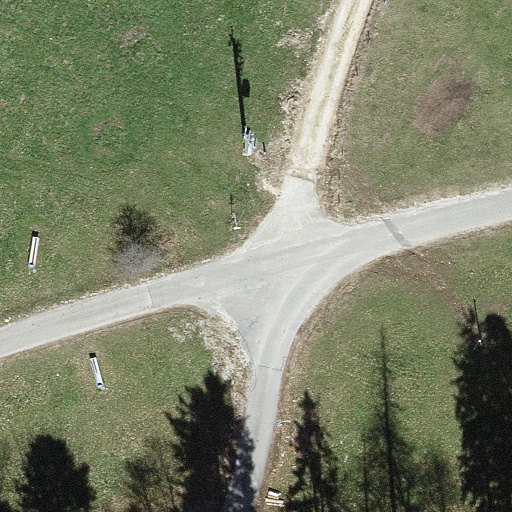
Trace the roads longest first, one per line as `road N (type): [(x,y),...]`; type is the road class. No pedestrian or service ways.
road 1 (track): [(0,343),(288,256),(511,205)]
road 2 (track): [(235,511),(301,170),(364,0)]
